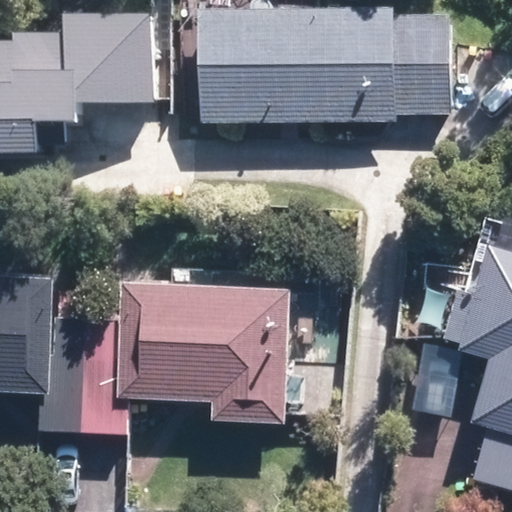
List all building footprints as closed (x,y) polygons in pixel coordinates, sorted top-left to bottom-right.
[(395,6),(218,3),(215,120),(393,124),(395,6)] [(12,51),(0,50),(0,146),(66,150),(67,114),(108,115),(109,95),(166,97),(169,9),(89,6),(88,28),(13,25),(12,51)] [(511,241),(509,241),(496,287),(476,281),(458,344),(503,357),(486,419),(502,424),(488,472),(511,479),(511,241)] [(94,426),(97,313),(71,313),(72,269),(0,267),(0,388),(44,390),(43,425),(94,426)] [(97,313),(94,426),(135,427),(136,395),(228,397),(227,421),(301,423),(305,283),(138,278),(137,314),(97,313)]
